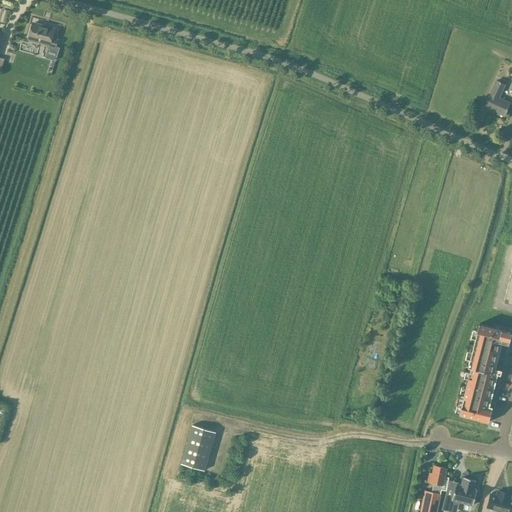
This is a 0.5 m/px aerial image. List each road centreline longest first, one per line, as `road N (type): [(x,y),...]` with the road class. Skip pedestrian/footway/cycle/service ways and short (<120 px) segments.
road 1 (unclassified): [(511,161),(260,55),(60,0)]
road 2 (track): [(0,331),(98,10)]
road 3 (track): [(438,439),(356,433),(302,440),(234,425)]
